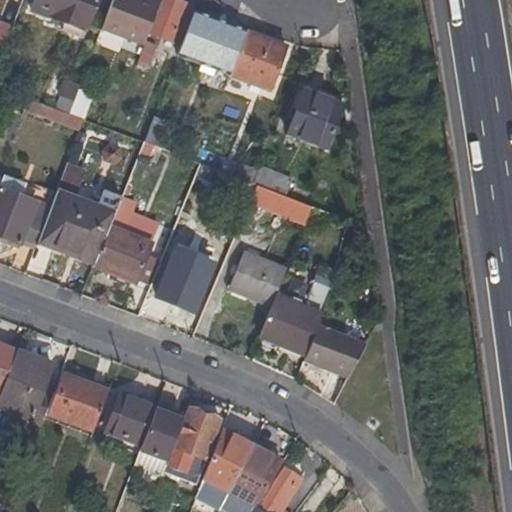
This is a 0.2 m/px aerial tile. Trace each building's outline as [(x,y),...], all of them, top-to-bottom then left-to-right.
[(32,0),(30,7),(60,17),(83,26),(92,0),(32,0)] [(108,0),(98,29),(139,44),(145,30),(156,0),(108,0)] [(168,0),(160,0),(151,26),(177,35),(187,10),(179,7),(180,4),(168,0)] [(244,31),(195,13),(179,54),(228,72),(244,31)] [(60,17),(57,25),(81,34),(83,26),(60,17)] [(0,51),(8,29),(0,25),(0,51)] [(157,34),(145,30),(139,44),(131,64),(143,69),(157,34)] [(284,47),(244,31),(228,72),(226,76),(267,92),(284,47)] [(76,85),(61,79),(55,96),(69,101),(73,92),(76,85)] [(336,105),(298,91),(280,133),(320,147),(336,105)] [(88,98),(73,92),(69,101),(64,114),(79,120),(88,98)] [(26,99),(19,117),(61,132),(45,175),(60,181),(84,122),(79,120),(64,114),(26,99)] [(169,127),(148,119),(143,132),(164,139),(169,127)] [(143,132),(139,143),(159,152),(164,139),(143,132)] [(223,176),(225,169),(210,163),(207,169),(223,176)] [(225,169),(223,176),(246,185),(251,173),(226,164),(225,169)] [(251,173),(246,185),(251,186),(252,187),(282,199),(284,192),(288,183),(253,168),(251,173)] [(54,198),(1,178),(0,179),(0,239),(18,246),(19,243),(35,248),(37,242),(54,198)] [(252,187),(244,204),(255,208),(259,197),(302,214),(304,208),(298,205),(282,199),(252,187)] [(54,198),(37,242),(55,248),(57,242),(94,258),(108,224),(119,195),(104,190),(102,189),(97,206),(73,198),(74,195),(57,189),(54,198)] [(298,205),(301,198),(284,192),(282,199),(298,205)] [(94,258),(92,266),(133,281),(148,240),(108,224),(94,258)] [(239,245),(222,286),(266,304),(269,298),(283,262),(239,245)] [(205,276),(169,262),(155,297),(174,304),(178,295),(195,302),(205,276)] [(266,304),(253,338),(297,355),(325,289),(308,282),(297,310),(269,298),(266,304)] [(297,355),(293,363),(338,383),(353,344),(309,328),(297,355)] [(0,382),(13,350),(0,344),(0,382)] [(48,363),(13,350),(0,382),(0,410),(38,424),(45,405),(50,393),(38,389),(42,379),(48,363)] [(50,393),(45,405),(91,423),(104,389),(58,371),(54,382),(50,393)] [(50,393),(54,382),(42,379),(38,389),(50,393)] [(116,393),(103,429),(137,442),(150,407),(116,393)] [(217,418),(184,405),(180,417),(170,444),(202,456),(217,418)] [(180,417),(150,407),(137,442),(135,448),(164,460),(170,444),(180,417)] [(0,445),(4,447),(11,433),(0,427),(0,445)] [(218,432),(201,475),(247,504),(274,467),(218,432)] [(274,511),(295,483),(277,472),(248,511),(274,511)]
